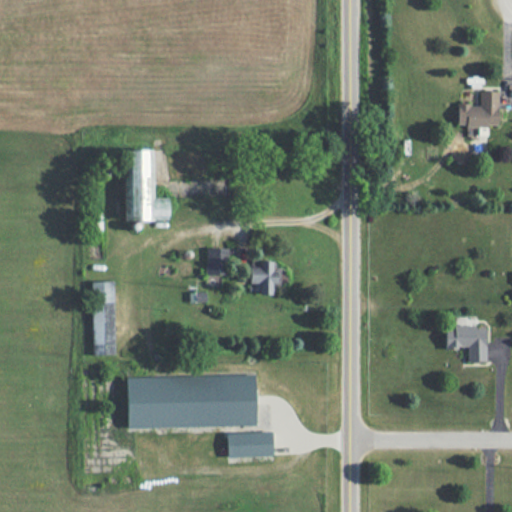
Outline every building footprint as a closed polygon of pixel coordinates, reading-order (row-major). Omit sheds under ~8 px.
[(496,126),(497,91),(478,91),(478,103),(456,103),(456,125),(496,126)] [(167,219),(166,196),(152,196),(151,150),(124,150),(124,220),(167,219)] [(204,274),(229,275),(229,248),(205,247),(204,274)] [(258,294),(270,294),(270,283),(279,284),(279,268),(270,268),(270,261),(258,260),(258,266),(248,266),(248,283),(258,283),(258,294)] [(112,280),(90,281),(92,354),(114,354),(112,280)] [(466,361),(485,361),(484,325),(444,327),(444,348),(466,347),(466,361)] [(254,426),(254,375),(125,377),(126,427),(254,426)] [(271,455),(270,431),(225,433),(225,456),(271,455)]
